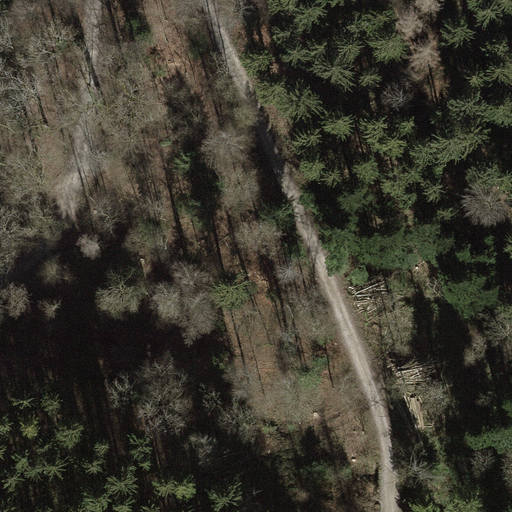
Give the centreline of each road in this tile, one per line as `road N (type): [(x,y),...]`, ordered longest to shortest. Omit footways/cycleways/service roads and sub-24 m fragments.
road 1 (track): [(393,511),(387,431),(206,0)]
road 2 (track): [(94,0),(84,151),(71,206),(51,244),(0,278)]
